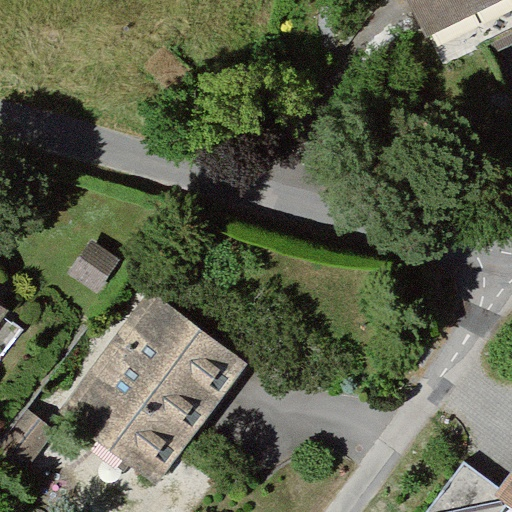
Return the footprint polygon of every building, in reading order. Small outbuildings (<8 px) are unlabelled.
[(511,0),(418,0),(436,37),(511,0)] [(130,276),(97,254),(75,285),(109,308),(130,276)] [(261,371),(163,299),(67,429),(165,501),(261,371)] [(0,363),(30,324),(0,301),(0,363)] [(60,439),(32,419),(0,463),(29,483),(60,439)] [(511,511),(511,487),(478,462),(440,511),(511,511)]
